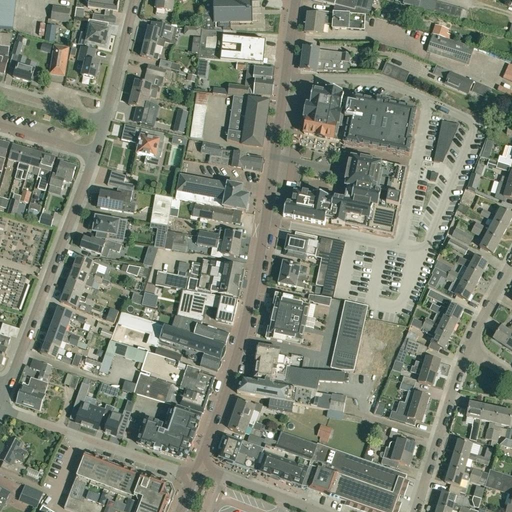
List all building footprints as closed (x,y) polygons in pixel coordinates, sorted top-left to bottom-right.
[(0,0),(0,29),(13,31),(16,0),(0,0)] [(117,12),(119,0),(88,0),(88,8),(117,12)] [(172,12),(173,0),(157,0),(156,9),(172,12)] [(211,2),(211,0),(205,0),(201,30),(213,31),(222,31),(222,27),(218,27),(218,23),(252,23),(252,9),(259,9),(259,2),(252,2),(252,0),(211,2)] [(309,0),(310,0),(334,7),(334,5),(354,10),(355,8),(370,12),(373,0),(309,0)] [(454,18),(459,20),(465,21),(468,11),(462,10),(457,8),(447,5),(436,2),(428,0),(419,0),(419,2),(410,0),(405,0),(404,5),(418,8),(433,12),(444,15),(454,18)] [(68,23),(70,10),(53,7),(51,20),(68,23)] [(83,19),(85,9),(76,8),(75,18),(83,19)] [(333,14),(325,13),(324,16),(308,14),(305,33),(322,35),(324,24),(333,25),(332,29),(349,30),(350,14),(333,13),(333,14)] [(107,44),(108,37),(106,36),(107,30),(103,29),(102,27),(103,22),(89,20),(86,34),(87,36),(89,36),(88,42),(104,45),(105,44),(107,44)] [(54,45),(57,27),(47,26),(44,41),(54,45)] [(149,27),(145,43),(156,45),(155,46),(164,48),(165,42),(174,45),(177,29),(171,27),(166,26),(166,27),(165,32),(150,28),(149,27)] [(436,27),(433,35),(444,39),(446,30),(436,27)] [(264,53),(265,41),(222,37),(222,31),(213,31),(201,30),(200,44),(200,45),(264,53)] [(467,65),(473,49),(444,39),(433,35),(427,51),(467,65)] [(9,47),(10,41),(0,39),(0,49),(1,46),(7,47),(9,47)] [(19,57),(23,44),(15,42),(11,55),(19,57)] [(157,60),(159,54),(154,53),(155,46),(156,45),(145,43),(141,56),(152,59),(157,60)] [(198,55),(200,45),(200,44),(193,43),(192,54),(198,55)] [(264,53),(200,45),(198,55),(198,58),(237,62),(248,63),(263,65),(264,53)] [(0,73),(3,75),(8,59),(4,58),(7,47),(1,46),(0,49),(0,73)] [(64,75),(68,49),(55,47),(51,73),(64,75)] [(96,78),(99,63),(93,61),(95,51),(82,47),(78,60),(85,62),(82,75),(96,78)] [(345,63),(346,57),(350,57),(350,55),(319,51),(319,50),(304,48),(302,59),(330,62),(331,61),(345,63)] [(349,70),(350,57),(346,57),(345,63),(331,61),(330,62),(302,59),(301,70),(315,72),(315,71),(349,72),(349,70)] [(35,69),(36,64),(26,61),(26,60),(18,58),(16,64),(18,65),(14,77),(31,82),(35,69)] [(179,72),(181,66),(171,63),(160,60),(159,67),(179,72)] [(208,61),(200,60),(198,76),(205,77),(208,61)] [(248,66),(248,63),(237,62),(236,70),(244,71),(247,71),(245,87),(229,85),(229,90),(213,88),(213,94),(228,96),(234,96),(247,98),(248,92),(254,93),(254,95),(271,97),(273,80),(271,80),(272,69),(255,67),(248,66)] [(399,69),(387,65),(384,72),(383,75),(387,76),(394,80),(404,83),(408,73),(399,69)] [(149,97),(154,99),(156,91),(157,91),(158,87),(152,86),(155,77),(163,79),(169,81),(171,72),(165,71),(166,70),(148,66),(144,83),(135,81),(134,86),(132,88),(132,89),(133,92),(132,93),(149,97)] [(443,79),(448,81),(447,84),(469,94),(473,82),(451,73),(452,72),(446,70),(437,66),(436,66),(432,75),(434,75),(443,79)] [(188,74),(187,81),(194,83),(196,76),(188,74)] [(491,90),(475,83),(471,93),(487,100),(491,90)] [(409,156),(412,140),(410,140),(416,111),(389,105),(389,102),(374,99),(373,102),(353,98),(352,104),(342,102),(343,96),(341,95),(342,92),(325,89),(325,92),(313,90),(309,105),(306,104),(303,119),(307,120),(304,134),(344,142),(343,145),(359,148),(359,146),(409,156)] [(154,100),(154,99),(149,97),(132,93),(132,95),(130,96),(130,98),(131,101),(129,106),(137,108),(136,115),(134,122),(140,123),(153,127),(155,119),(151,118),(154,106),(155,100),(154,100)] [(201,139),(208,95),(196,94),(190,138),(201,139)] [(230,116),(226,142),(242,146),(261,148),(268,101),(234,96),(230,116)] [(187,113),(183,112),(178,133),(182,134),(187,113)] [(455,133),(458,125),(451,124),(449,132),(455,133)] [(136,143),(135,147),(138,148),(137,154),(146,156),(145,161),(156,164),(159,151),(162,151),(164,142),(161,142),(162,136),(154,134),(155,132),(125,125),(121,140),(136,143)] [(0,171),(1,172),(3,165),(9,145),(0,141),(0,171)] [(260,173),(262,159),(246,156),(246,154),(222,151),(223,148),(203,143),(201,153),(210,155),(209,165),(243,170),(242,171),(260,173)] [(19,163),(23,149),(13,146),(7,166),(12,167),(14,162),(19,163)] [(498,163),(510,166),(511,161),(511,147),(510,147),(506,159),(500,157),(498,163)] [(26,181),(29,172),(28,172),(34,152),(23,149),(19,163),(20,163),(18,170),(24,171),(21,180),(26,181)] [(40,169),(44,155),(34,152),(28,172),(29,172),(33,174),(34,168),(40,169)] [(49,179),(55,158),(44,155),(40,169),(46,171),(44,177),(43,177),(43,179),(41,178),(38,189),(45,192),(49,178),(49,179)] [(398,208),(400,198),(406,168),(351,157),(350,163),(349,163),(345,182),(346,182),(345,187),(347,188),(344,200),(333,198),(333,199),(327,198),(328,197),(313,194),(313,196),(294,192),(291,206),(286,205),(283,217),(294,220),(312,224),(312,223),(325,226),(325,222),(331,223),(331,225),(344,227),(344,226),(392,236),(398,208)] [(496,169),(497,164),(489,161),(487,167),(496,169)] [(62,189),(64,181),(71,183),(76,167),(61,163),(57,176),(53,175),(50,186),(62,189)] [(508,172),(510,166),(498,163),(496,168),(508,172)] [(118,189),(133,192),(134,186),(125,184),(126,176),(112,172),(108,185),(118,189)] [(511,185),(511,172),(509,179),(502,177),(500,183),(507,185),(507,184),(511,185)] [(438,174),(431,173),(429,181),(436,182),(438,174)] [(467,190),(474,193),(474,191),(475,189),(476,190),(480,177),(472,174),(467,187),(468,187),(467,189),(467,190)] [(246,213),(249,197),(241,195),(242,188),(180,176),(176,199),(246,213)] [(511,199),(511,185),(507,184),(507,185),(503,197),(511,199)] [(130,204),(133,192),(118,189),(117,195),(101,192),(98,208),(121,212),(123,203),(130,204)] [(28,204),(31,193),(23,191),(20,202),(28,204)] [(153,213),(151,224),(168,227),(172,198),(156,195),(152,195),(143,193),(141,207),(140,211),(153,213)] [(0,207),(5,209),(8,200),(0,197),(0,207)] [(15,217),(15,216),(16,212),(17,210),(19,203),(11,200),(7,214),(15,217)] [(231,224),(234,212),(195,205),(193,216),(231,224)] [(506,228),(511,217),(511,215),(500,209),(493,221),(506,228)] [(29,210),(27,216),(37,219),(39,213),(29,210)] [(487,219),(491,214),(483,210),(480,215),(487,219)] [(440,226),(448,227),(449,215),(441,214),(440,226)] [(51,227),(53,218),(41,215),(39,223),(51,227)] [(111,220),(96,218),(95,222),(94,221),(93,227),(94,227),(94,231),(107,234),(106,240),(123,243),(127,221),(111,219),(111,220)] [(500,241),(506,228),(493,221),(486,234),(500,241)] [(481,232),(484,227),(476,223),(474,228),(481,232)] [(469,245),(473,238),(456,228),(452,236),(469,245)] [(479,237),(481,232),(474,228),(471,233),(479,237)] [(242,235),(227,232),(226,230),(220,229),(219,235),(199,231),(198,237),(240,245),(242,235)] [(185,253),(187,243),(173,241),(174,233),(167,232),(165,240),(164,250),(171,251),(185,253)] [(316,243),(317,238),(296,233),(295,239),(288,237),(286,251),(287,251),(286,256),(305,260),(306,255),(316,257),(318,244),(316,243)] [(493,254),(500,241),(486,234),(479,247),(493,254)] [(238,258),(240,245),(198,237),(197,245),(213,248),(211,257),(221,259),(222,255),(238,258)] [(109,250),(119,253),(122,245),(106,240),(105,243),(92,238),(91,240),(84,238),(80,248),(101,255),(107,257),(109,250)] [(164,250),(165,240),(156,239),(154,248),(164,250)] [(456,242),(451,240),(447,246),(465,256),(466,255),(470,249),(456,242)] [(481,276),(488,263),(475,256),(468,269),(481,276)] [(103,280),(104,276),(96,273),(99,266),(77,257),(73,269),(103,280)] [(143,266),(152,268),(155,258),(146,257),(143,266)] [(242,269),(203,261),(202,265),(194,263),(191,273),(242,284),(245,269),(242,269)] [(305,283),(306,276),(299,275),(301,266),(283,262),(280,274),(298,278),(297,283),(304,284),(305,283)] [(435,268),(440,271),(443,265),(437,262),(434,267),(435,268)] [(155,284),(164,286),(189,292),(197,293),(197,290),(236,298),(236,299),(239,299),(242,284),(191,273),(188,272),(190,265),(179,263),(178,272),(185,273),(184,278),(158,272),(155,284)] [(137,277),(140,268),(128,266),(126,274),(137,277)] [(259,289),(262,267),(258,266),(254,289),(259,289)] [(443,279),(445,275),(448,276),(448,275),(440,271),(435,268),(431,275),(440,279),(441,277),(443,279)] [(103,280),(73,269),(69,280),(85,286),(92,289),(95,282),(101,284),(108,286),(110,282),(103,280)] [(474,289),(481,276),(468,269),(461,282),(474,289)] [(456,279),(458,274),(451,270),(448,275),(456,279)] [(327,272),(326,278),(338,281),(339,275),(327,272)] [(304,287),(304,284),(297,283),(298,278),(280,274),(278,285),(296,289),(296,288),(303,289),(304,287)] [(474,289),(461,282),(456,279),(448,275),(448,276),(445,275),(443,279),(446,280),(452,283),(451,285),(457,288),(454,295),(467,302),(474,289)] [(338,281),(326,278),(324,285),(336,287),(338,281)] [(81,297),(85,286),(69,280),(65,291),(81,297)] [(324,285),(323,291),(334,293),(336,288),(324,285)] [(178,317),(181,318),(198,321),(203,322),(204,315),(205,315),(209,316),(209,318),(216,320),(216,322),(232,325),(233,325),(237,301),(197,293),(189,292),(183,290),(178,317)] [(76,309),(81,297),(65,291),(60,303),(76,309)] [(450,304),(451,301),(447,299),(430,291),(427,297),(443,305),(444,303),(449,306),(450,304)] [(141,306),(144,297),(133,294),(131,302),(141,306)] [(301,347),(311,302),(276,295),(274,306),(276,307),(275,312),(271,316),(274,318),(272,328),(269,327),(266,339),(301,347)] [(329,307),(331,299),(324,298),(315,296),(313,304),(329,307)] [(354,371),(368,307),(355,304),(345,302),(331,368),(340,370),(354,371)] [(463,311),(450,304),(449,306),(447,310),(441,307),(440,309),(433,305),(430,311),(437,315),(437,314),(438,315),(443,317),(457,324),(463,311)] [(54,320),(68,325),(70,319),(76,321),(76,322),(82,324),(85,325),(86,321),(87,319),(78,316),(78,317),(72,314),(58,308),(54,320)] [(424,324),(423,324),(450,337),(457,324),(443,317),(439,325),(426,319),(424,324)] [(198,321),(181,318),(177,330),(182,332),(225,346),(229,335),(212,329),(211,333),(196,329),(198,321)] [(54,320),(50,331),(78,342),(80,337),(65,332),(68,325),(54,320)] [(16,338),(19,329),(3,324),(0,333),(0,342),(0,343),(0,365),(1,366),(6,350),(8,345),(11,337),(16,338)] [(450,337),(423,324),(421,329),(423,330),(422,332),(426,333),(433,337),(434,337),(431,343),(438,347),(444,350),(450,337)] [(224,347),(165,327),(164,329),(159,328),(157,329),(154,338),(155,340),(160,342),(159,345),(189,354),(188,359),(202,364),(201,366),(202,368),(217,373),(221,360),(220,359),(224,347)] [(505,347),(511,336),(511,333),(501,327),(493,339),(505,347)] [(78,342),(50,331),(46,342),(59,348),(62,342),(86,351),(88,345),(78,342)] [(406,338),(416,343),(418,336),(408,332),(406,338)] [(416,343),(406,338),(400,350),(395,362),(401,364),(405,351),(424,357),(427,348),(416,343)] [(70,366),(72,360),(64,357),(57,354),(59,348),(46,342),(41,354),(61,362),(61,363),(70,366)] [(291,363),(291,359),(279,357),(280,350),(259,346),(257,358),(291,363)] [(146,352),(137,350),(128,347),(124,359),(142,364),(146,352)] [(169,360),(172,352),(158,348),(156,355),(169,360)] [(140,374),(139,377),(208,400),(215,378),(200,373),(201,372),(188,368),(186,372),(178,369),(180,363),(169,360),(156,355),(149,353),(148,353),(147,353),(141,372),(146,373),(145,375),(140,374)] [(77,367),(81,357),(75,355),(72,365),(77,367)] [(107,375),(111,365),(109,365),(111,358),(105,356),(99,372),(107,375)] [(99,368),(101,363),(88,358),(86,363),(99,368)] [(256,368),(319,379),(319,382),(344,383),(344,373),(320,372),(306,371),(290,368),(291,363),(257,358),(256,368)] [(424,364),(418,363),(416,362),(414,367),(416,368),(436,375),(440,362),(426,358),(424,364)] [(40,372),(43,363),(33,360),(30,368),(40,372)] [(43,363),(40,372),(38,377),(47,380),(52,367),(43,363)] [(433,387),(436,375),(416,368),(412,367),(410,373),(420,376),(418,383),(433,387)] [(319,382),(319,379),(256,368),(254,380),(255,380),(254,383),(317,393),(319,382)] [(69,388),(75,390),(79,379),(73,376),(69,388)] [(47,380),(38,377),(37,380),(28,407),(40,411),(45,396),(44,396),(48,384),(47,380)] [(208,400),(139,377),(137,383),(125,379),(121,391),(171,406),(187,411),(187,409),(202,414),(203,414),(208,400)] [(414,387),(415,381),(403,377),(401,383),(414,387)] [(28,407),(37,380),(31,378),(28,386),(24,384),(17,404),(28,407)] [(236,394),(270,400),(294,405),(316,409),(328,411),(331,397),(316,394),(317,393),(254,383),(242,381),(236,394)] [(414,387),(401,383),(399,390),(408,392),(404,404),(411,406),(425,410),(429,397),(415,393),(417,388),(414,387)] [(80,412),(77,421),(81,422),(80,425),(87,428),(94,407),(84,404),(85,400),(90,387),(88,386),(82,384),(76,400),(73,410),(80,412)] [(331,397),(328,411),(327,418),(341,420),(343,413),(346,398),(332,395),(331,397)] [(268,409),(292,413),(294,405),(270,400),(268,409)] [(254,407),(239,401),(234,416),(249,421),(254,410),(260,412),(262,406),(255,404),(254,407)] [(466,418),(473,419),(472,427),(469,440),(469,441),(476,443),(476,442),(481,421),(484,406),(469,403),(466,418)] [(94,407),(87,428),(94,430),(95,427),(99,429),(102,420),(108,422),(111,413),(112,413),(113,408),(106,406),(104,411),(94,407)] [(186,461),(190,449),(175,445),(180,431),(181,427),(187,411),(171,406),(164,428),(166,429),(165,430),(161,429),(162,426),(146,420),(138,445),(172,456),(176,457),(175,458),(186,461)] [(421,423),(425,410),(411,406),(407,418),(421,423)] [(493,431),(498,409),(484,406),(481,421),(489,423),(488,430),(487,430),(485,439),(491,441),(493,431)] [(202,414),(187,409),(187,411),(181,427),(196,432),(202,414)] [(511,412),(498,409),(495,424),(501,425),(509,427),(511,412)] [(108,422),(104,434),(111,436),(113,433),(117,435),(120,426),(126,428),(131,414),(124,412),(123,417),(112,413),(111,413),(108,422)] [(392,413),(390,419),(403,423),(405,417),(392,413)] [(245,435),(249,421),(234,416),(229,429),(245,435)] [(260,432),(262,426),(255,423),(253,430),(260,432)] [(384,433),(386,426),(378,424),(376,431),(384,433)] [(327,443),(332,429),(321,425),(317,437),(320,438),(319,440),(327,443)] [(175,445),(190,449),(196,432),(181,427),(180,431),(175,445)] [(499,433),(493,431),(491,441),(497,442),(499,433)] [(415,446),(402,441),(403,436),(391,432),(389,438),(397,440),(396,445),(392,443),(390,444),(388,449),(412,456),(415,446)] [(302,487),(310,466),(317,445),(283,434),(280,433),(275,450),(272,460),(271,460),(264,457),(259,472),(258,473),(270,478),(271,476),(279,479),(279,481),(291,485),(292,484),(301,488),(302,488),(302,487)] [(264,450),(226,437),(222,435),(218,448),(220,454),(223,460),(256,472),(262,456),(264,457),(271,460),(275,450),(265,446),(264,450)] [(262,447),(265,440),(250,435),(247,442),(262,447)] [(27,453),(19,449),(22,444),(9,437),(4,448),(5,448),(0,458),(0,459),(4,462),(10,465),(7,471),(21,477),(25,468),(20,465),(22,461),(22,462),(27,453)] [(511,441),(506,439),(499,445),(511,448),(511,441)] [(484,458),(477,456),(469,454),(472,445),(457,441),(453,455),(468,459),(475,462),(484,465),(488,466),(493,450),(487,448),(484,458)] [(374,511),(393,511),(407,477),(371,464),(317,444),(310,466),(315,468),(308,488),(374,511)] [(388,449),(386,448),(384,454),(382,454),(380,454),(379,456),(380,458),(383,459),(381,465),(389,467),(391,461),(409,467),(412,456),(388,449)] [(164,511),(172,493),(169,486),(85,454),(64,510),(69,511),(164,511)] [(463,473),(468,459),(453,455),(449,469),(463,473)] [(459,487),(463,473),(449,469),(445,483),(451,485),(459,487)] [(486,481),(487,478),(488,474),(481,472),(472,469),(470,476),(480,479),(486,481)] [(490,470),(488,474),(487,478),(493,479),(496,472),(490,470)] [(511,477),(502,474),(499,481),(511,485),(511,477)] [(480,479),(470,476),(469,482),(478,484),(480,479)] [(495,480),(493,479),(487,478),(486,481),(484,487),(485,487),(492,490),(495,480)] [(511,511),(511,485),(499,481),(495,480),(492,490),(509,495),(508,500),(511,500),(511,502),(511,506),(508,506),(505,511),(511,511)] [(37,509),(43,493),(25,485),(18,502),(37,509)] [(0,501),(4,503),(10,493),(1,488),(1,487),(0,486),(0,501)] [(442,492),(437,506),(452,511),(456,497),(448,494),(442,492)]
